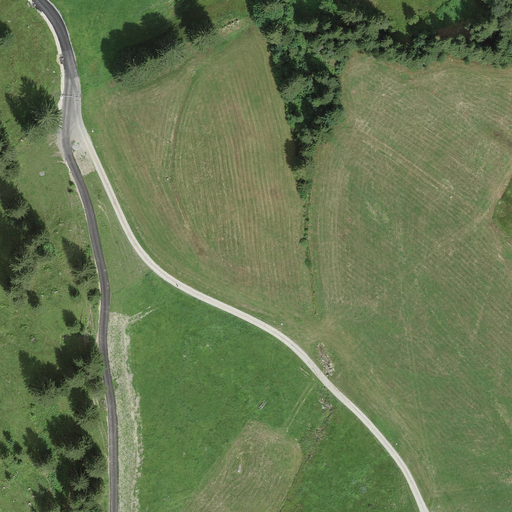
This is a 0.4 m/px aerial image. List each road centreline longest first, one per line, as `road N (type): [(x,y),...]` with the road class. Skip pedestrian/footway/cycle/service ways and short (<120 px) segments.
road 1 (track): [(424,511),(401,463),(295,348),(171,280),(137,247),(70,106)]
road 2 (unclassified): [(70,106),(66,146),(89,201),(104,289),(113,511)]
